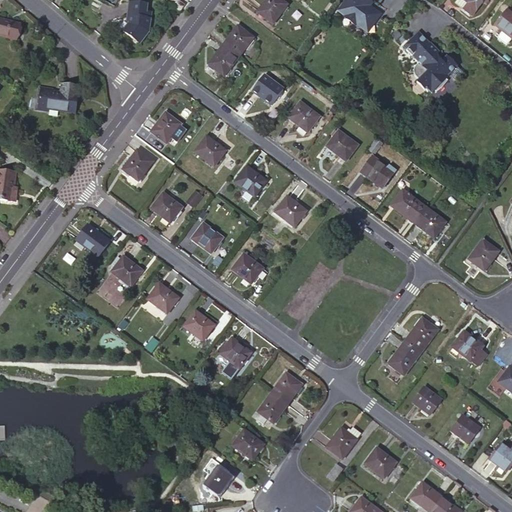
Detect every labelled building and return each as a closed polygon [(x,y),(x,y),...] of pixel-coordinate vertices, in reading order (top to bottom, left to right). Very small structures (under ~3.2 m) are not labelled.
[(176,0),(172,6),(179,12),(184,6),(184,5),(176,0)] [(278,0),(265,0),(256,13),(272,25),(286,6),(278,0)] [(371,0),(343,0),(336,10),(343,15),(342,18),(353,26),(353,25),(361,31),(369,22),(372,24),(378,16),(365,6),(368,2),(369,3),(371,0)] [(457,0),(455,3),(471,16),(482,2),(484,0),(457,0)] [(148,5),(130,2),(128,16),(130,17),(129,22),(123,29),(139,44),(150,31),(151,20),(149,20),(150,13),(147,12),(148,5)] [(511,15),(506,11),(494,26),(510,39),(511,36),(511,15)] [(18,24),(0,19),(0,35),(15,40),(18,24)] [(369,22),(361,31),(364,34),(372,24),(369,22)] [(236,27),(221,46),(237,58),(252,39),(236,27)] [(440,92),(442,94),(445,91),(448,88),(450,85),(453,82),(451,81),(453,78),(459,84),(468,74),(451,58),(446,63),(440,57),(443,53),(435,46),(422,34),(409,47),(412,50),(410,53),(416,58),(417,58),(423,64),(420,68),(419,68),(419,69),(418,70),(418,71),(418,72),(418,73),(418,74),(418,75),(418,76),(419,76),(419,77),(420,78),(421,78),(424,82),(422,84),(431,92),(431,91),(434,93),(435,92),(438,94),(440,92)] [(237,58),(221,46),(207,65),(223,77),(237,58)] [(282,90),(263,76),(251,93),(270,106),(282,90)] [(60,94),(53,92),(41,91),(38,110),(48,112),(48,109),(75,113),(79,88),(62,85),(60,94)] [(41,91),(53,92),(53,90),(39,88),(36,110),(38,110),(41,91)] [(318,118),(299,103),(288,119),(306,133),(318,118)] [(179,126),(165,114),(150,133),(165,145),(169,139),(178,127),(179,126)] [(178,127),(169,139),(175,143),(184,132),(178,127)] [(325,148),(345,163),(356,147),(337,132),(336,133),(333,138),(325,148)] [(224,152),(205,137),(194,152),(213,167),(224,152)] [(382,144),(376,140),(367,150),(373,155),(382,144)] [(151,163),(136,152),(122,170),(137,182),(151,163)] [(359,173),(378,188),(383,181),(386,183),(395,172),(388,166),(386,169),(371,158),(359,173)] [(264,182),(246,168),(234,183),(253,197),(264,182)] [(15,174),(0,172),(0,199),(16,202),(17,192),(13,191),(15,174)] [(195,191),(185,204),(195,211),(205,199),(195,191)] [(395,211),(413,225),(425,209),(404,192),(399,199),(401,201),(395,211)] [(180,209),(161,194),(150,210),(169,224),(180,209)] [(305,212),(286,198),(274,213),(293,227),(305,212)] [(392,208),(395,211),(401,201),(399,199),(392,208)] [(425,209),(413,225),(433,239),(445,224),(425,209)] [(109,241),(87,224),(75,240),(97,256),(109,241)] [(221,238),(203,225),(191,241),(209,254),(221,238)] [(497,253),(481,241),(467,260),(483,272),(497,253)] [(262,269),(243,255),(231,270),(250,284),(262,269)] [(122,257),(119,260),(114,267),(110,272),(129,286),(141,271),(122,257)] [(114,267),(119,260),(116,258),(111,265),(114,267)] [(177,298),(158,283),(147,299),(166,314),(177,298)] [(214,325),(194,311),(183,327),(202,341),(214,325)] [(421,320),(403,342),(419,354),(437,332),(421,320)] [(481,348),(462,333),(451,347),(470,362),(479,350),(481,348)] [(250,353),(231,338),(219,354),(238,369),(250,353)] [(419,354),(403,342),(387,364),(402,376),(419,354)] [(485,354),(479,350),(470,362),(475,366),(485,354)] [(511,371),(507,368),(495,384),(511,396),(511,371)] [(285,373),(270,393),(287,404),(301,385),(285,373)] [(440,401),(423,389),(411,405),(429,417),(440,401)] [(287,404),(270,393),(257,412),(260,415),(257,420),(263,424),(267,419),(273,424),(287,404)] [(478,430),(461,416),(449,432),(467,446),(478,430)] [(360,434),(352,427),(347,433),(340,428),(326,447),(341,459),(360,434)] [(263,444),(243,430),(232,446),(251,460),(263,444)] [(511,454),(508,452),(499,445),(487,461),(505,474),(511,464),(511,454)] [(395,463),(376,448),(365,464),(383,478),(395,463)] [(480,452),(472,462),(477,466),(485,456),(480,452)] [(342,469),(336,464),(326,476),(333,481),(342,469)] [(233,478),(217,467),(203,485),(218,497),(233,478)] [(429,511),(441,497),(422,483),(411,498),(429,511)] [(459,511),(460,511),(441,497),(429,511),(459,511)] [(378,511),(360,498),(349,511),(378,511)]
